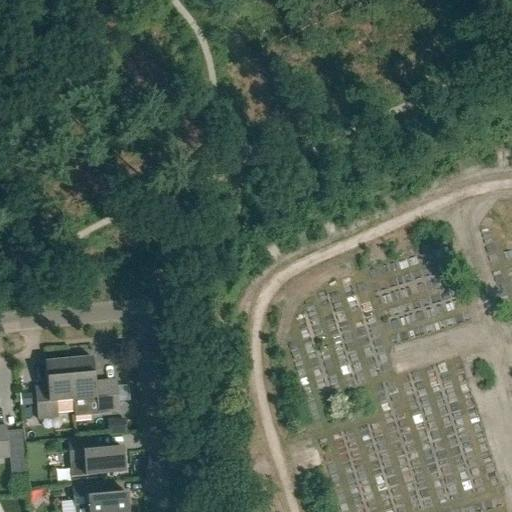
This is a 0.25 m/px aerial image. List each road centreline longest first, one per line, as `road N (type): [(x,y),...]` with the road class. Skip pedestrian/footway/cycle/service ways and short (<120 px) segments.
road 1 (residential): [(162,511),(145,337),(128,313)]
road 2 (unclassified): [(0,324),(128,313)]
